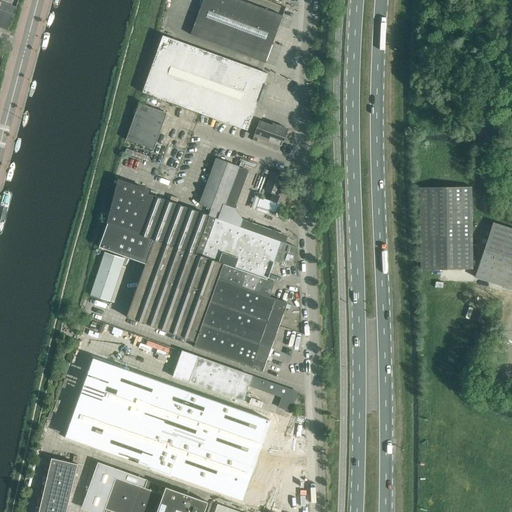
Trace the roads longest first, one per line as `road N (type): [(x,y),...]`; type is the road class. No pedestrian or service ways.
road 1 (unclassified): [(321,511),(305,106),(309,0)]
road 2 (primary): [(385,511),(381,0)]
road 3 (primary): [(357,0),(356,511)]
road 4 (unknown): [(80,511),(88,454),(80,446),(46,446),(83,353),(318,429)]
road 5 (unknown): [(316,395),(124,322),(117,306),(136,272)]
road 6 (unclassified): [(0,145),(37,0)]
road 7 (unknown): [(268,152),(249,202),(310,226)]
